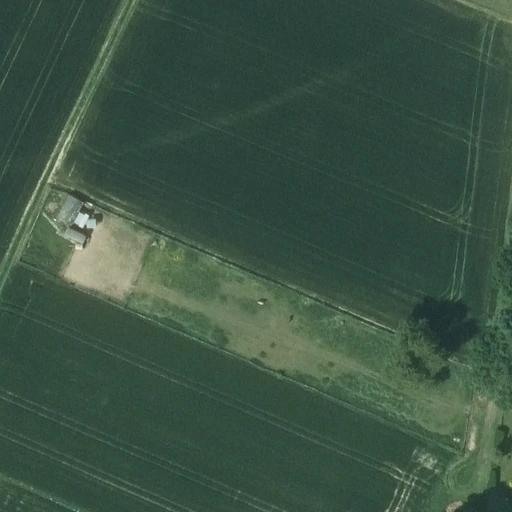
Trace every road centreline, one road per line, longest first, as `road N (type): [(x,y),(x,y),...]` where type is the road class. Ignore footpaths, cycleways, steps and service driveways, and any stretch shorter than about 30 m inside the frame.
road 1 (track): [(0,274),(129,0)]
road 2 (track): [(479,511),(511,264)]
